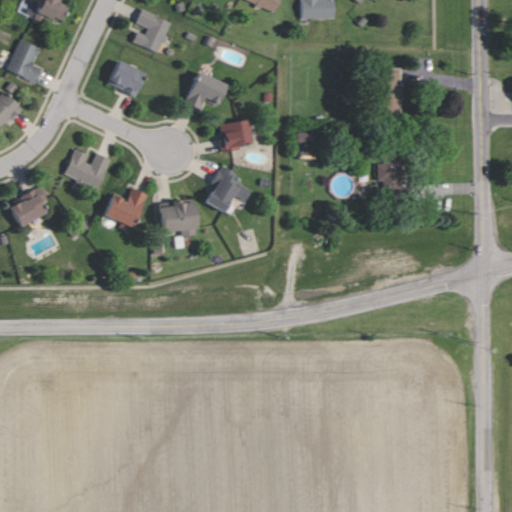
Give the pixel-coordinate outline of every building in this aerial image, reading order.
[(58,15),(49,11),(48,14),(42,11),(39,18),(30,14),(36,0),(58,0),(64,3),(58,15)] [(276,0),(272,10),(259,4),(257,7),(253,5),(255,2),(250,0),(276,0)] [(299,18),(299,0),(332,0),(333,18),(299,18)] [(155,52),(132,42),(136,32),(143,35),(146,27),(135,22),(140,10),(168,22),(155,52)] [(30,80),(3,67),(17,39),(35,47),(27,62),(36,66),(30,80)] [(131,95),(104,82),(115,60),(142,74),(131,95)] [(379,114),(379,102),(371,102),(371,89),(379,89),(379,67),(397,66),(398,83),(400,83),(400,97),(398,97),(398,113),(379,114)] [(195,105),(181,99),(195,68),(222,79),(212,103),(198,98),(195,105)] [(0,92),(1,91),(19,107),(10,117),(7,115),(0,122),(0,92)] [(218,149),(217,136),(219,136),(217,123),(245,119),(248,141),(237,143),(237,147),(218,149)] [(95,186),(81,180),(76,189),(70,186),(75,177),(62,171),(73,146),(86,152),(82,160),(89,162),(94,151),(108,157),(95,186)] [(380,197),(380,179),(375,179),(374,162),(380,162),(380,147),(398,147),(399,197),(380,197)] [(222,167),(232,173),(230,177),(249,189),(243,199),(231,192),(221,209),(203,197),(211,184),(208,182),(216,169),(217,170),(220,165),(222,167)] [(130,224),(127,222),(124,228),(117,225),(120,219),(103,211),(111,193),(122,198),(127,186),(143,194),(130,224)] [(16,223),(6,205),(19,198),(18,196),(35,187),(41,198),(35,201),(40,210),(16,223)] [(188,200),(192,231),(177,233),(176,226),(159,228),(157,204),(168,203),(168,200),(188,197),(188,200)]
